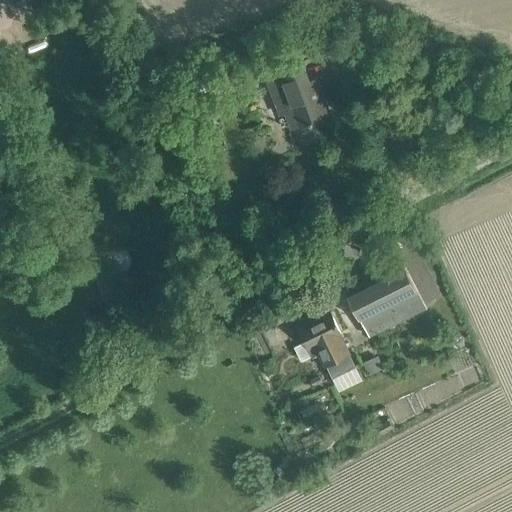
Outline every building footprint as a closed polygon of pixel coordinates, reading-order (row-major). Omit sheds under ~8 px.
[(330,113),(319,84),(315,74),(307,77),(303,67),(304,66),(268,79),(281,113),(283,112),(289,128),(310,121),(310,122),(313,121),(313,120),(330,113)] [(183,101),(188,114),(205,107),(200,94),(183,101)] [(207,110),(191,116),(198,135),(214,128),(207,110)] [(427,307),(424,302),(438,295),(418,255),(347,290),(369,335),(427,307)] [(306,340),(294,346),(301,360),(312,355),(313,356),(319,353),(325,364),(326,363),(332,377),(355,366),(344,343),(337,346),(332,336),(339,333),(340,332),(330,312),(300,327),(306,340)] [(378,355),(363,361),(368,374),(383,368),(378,355)]
